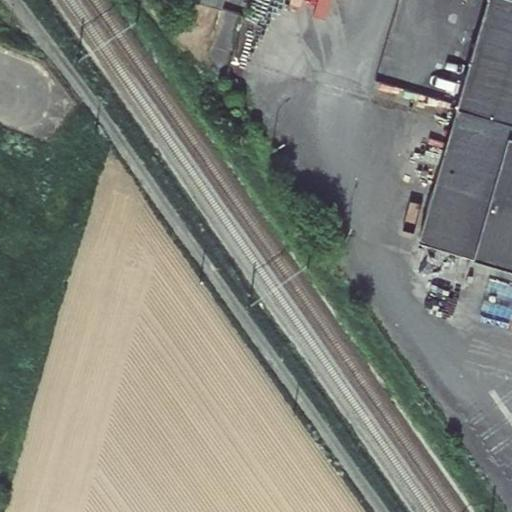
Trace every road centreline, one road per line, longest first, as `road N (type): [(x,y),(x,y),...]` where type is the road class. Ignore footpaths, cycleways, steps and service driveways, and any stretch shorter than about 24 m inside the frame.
road 1 (unclassified): [(14,0),(387,511)]
road 2 (unknown): [(386,0),(352,123),(373,214),(390,259),(417,289),(511,337)]
